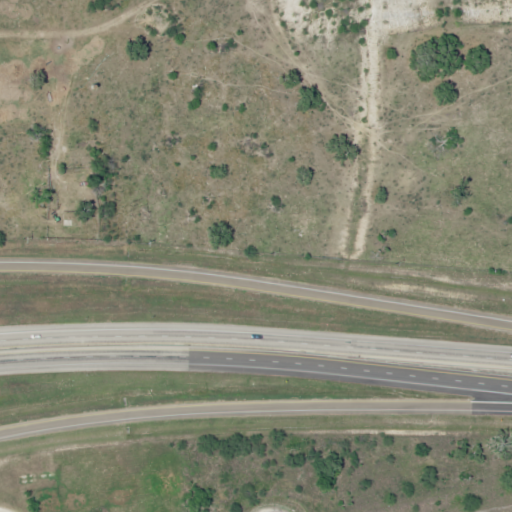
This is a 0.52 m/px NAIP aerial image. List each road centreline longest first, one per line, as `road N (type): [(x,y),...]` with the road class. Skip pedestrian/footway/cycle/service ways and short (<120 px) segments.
road 1 (trunk): [(511,326),(236,282),(0,267)]
road 2 (trunk): [(0,360),(216,359),(511,389)]
road 3 (trunk): [(0,433),(206,409),(511,406)]
road 4 (trunk): [(511,360),(230,338),(0,340)]
